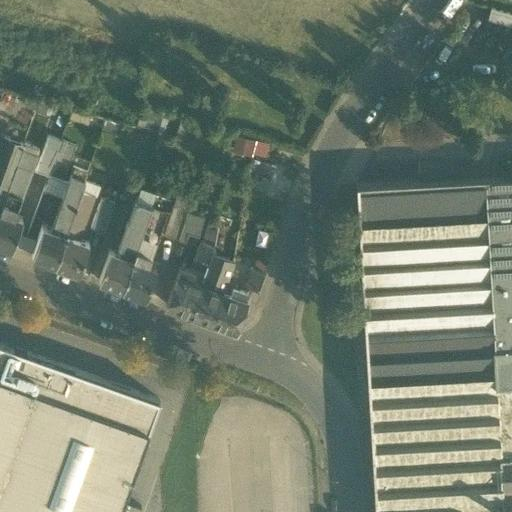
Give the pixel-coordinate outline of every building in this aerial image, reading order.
[(0,0),(0,36),(82,62),(100,0),(0,0)] [(203,0),(353,46),(366,0),(203,0)] [(511,13),(490,8),(487,20),(511,26),(511,13)] [(33,165),(47,170),(49,163),(65,169),(75,143),(46,131),(33,165)] [(0,204),(11,173),(22,142),(1,135),(0,138),(0,204)] [(265,154),(266,139),(244,137),(243,151),(265,154)] [(68,164),(66,168),(82,175),(89,161),(81,158),(77,168),(68,164)] [(11,173),(0,204),(0,209),(10,213),(21,183),(16,181),(18,176),(11,173)] [(511,511),(511,176),(356,185),(374,511),(511,511)] [(137,186),(134,196),(149,201),(152,190),(137,186)] [(65,192),(52,228),(65,233),(78,197),(65,192)] [(78,197),(65,233),(79,238),(91,202),(78,197)] [(103,232),(113,203),(113,202),(100,198),(90,227),(103,232)] [(121,247),(119,252),(132,258),(150,206),(135,201),(128,221),(126,220),(118,243),(117,245),(121,247)] [(126,207),(113,203),(103,232),(116,236),(126,207)] [(150,206),(132,258),(148,263),(166,211),(151,206),(150,206)] [(163,233),(177,237),(187,212),(172,207),(163,233)] [(22,217),(10,213),(0,209),(0,244),(11,249),(22,217)] [(203,218),(187,212),(177,237),(173,250),(180,252),(185,240),(188,232),(198,236),(203,218)] [(54,264),(65,233),(52,228),(42,225),(31,256),(54,264)] [(89,242),(79,238),(65,233),(54,264),(78,272),(89,242)] [(194,258),(207,263),(211,252),(213,246),(200,241),(194,258)] [(121,288),(132,258),(119,252),(109,249),(98,280),(121,288)] [(207,263),(200,282),(223,290),(227,279),(234,260),(211,252),(207,263)] [(156,266),(148,263),(132,258),(121,288),(144,296),(156,266)] [(250,286),(258,289),(264,271),(251,266),(244,284),(250,286)] [(165,304),(189,312),(200,282),(193,280),(195,273),(179,267),(165,304)] [(236,283),(227,279),(223,290),(230,293),(232,286),(234,287),(236,283)] [(211,320),(223,290),(200,282),(189,312),(211,320)] [(230,293),(223,290),(211,320),(235,329),(248,292),(234,287),(232,286),(230,293)] [(0,341),(0,376),(148,429),(159,399),(0,341)] [(118,511),(148,429),(0,376),(0,511),(118,511)]
